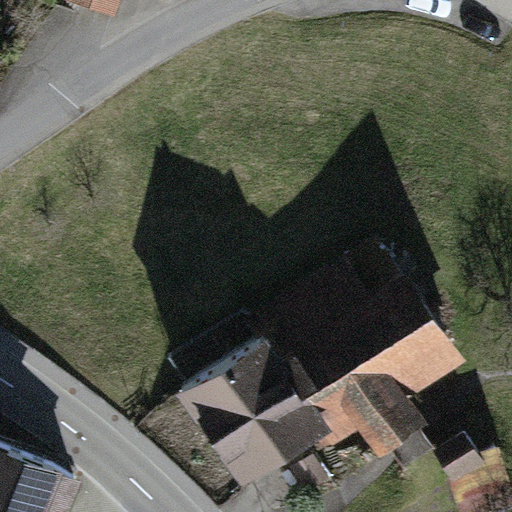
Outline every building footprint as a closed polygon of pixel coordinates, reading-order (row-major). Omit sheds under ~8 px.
[(76,0),(74,10),(123,24),(129,0),(76,0)] [(466,330),(382,211),(169,362),(253,480),(466,330)] [(75,434),(0,407),(0,493),(35,506),(47,510),(75,434)] [(511,488),(501,440),(445,453),(458,511),(511,498),(511,488)] [(0,511),(32,511),(35,506),(0,493),(0,511)]
